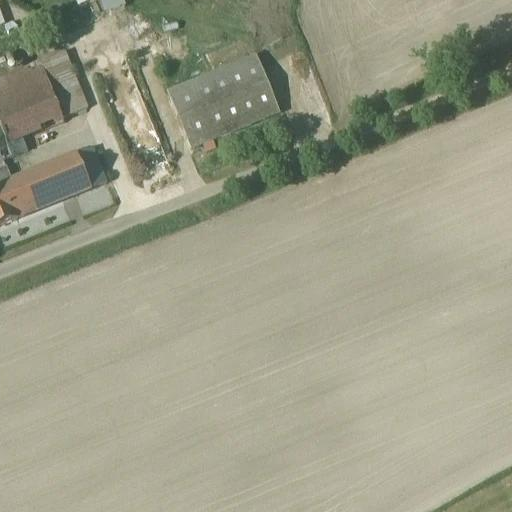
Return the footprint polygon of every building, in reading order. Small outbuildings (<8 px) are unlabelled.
[(123,0),(75,0),(85,26),(127,11),(123,0)] [(146,44),(158,72),(195,56),(184,28),(146,44)] [(0,80),(0,128),(12,158),(27,152),(23,142),(65,125),(62,117),(87,107),(65,53),(0,80)] [(260,55),(165,94),(190,154),(285,116),(260,55)] [(0,231),(109,187),(93,147),(10,181),(3,165),(0,166),(0,231)]
